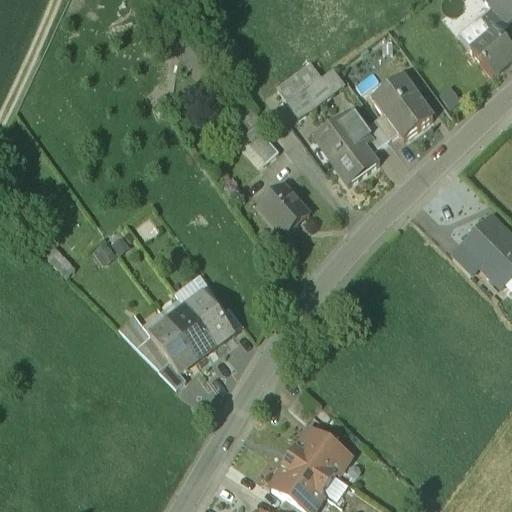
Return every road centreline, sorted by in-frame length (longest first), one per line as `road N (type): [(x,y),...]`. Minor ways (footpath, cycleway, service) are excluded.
road 1 (residential): [(177,511),(329,272),(511,92)]
road 2 (track): [(185,0),(272,118)]
road 3 (track): [(0,115),(50,0)]
